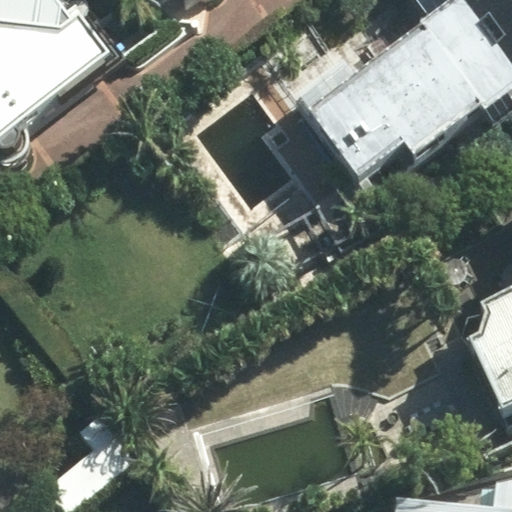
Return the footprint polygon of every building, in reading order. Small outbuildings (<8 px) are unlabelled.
[(0,0),(0,161),(127,65),(80,4),(73,0),(0,0)] [(377,200),(496,113),(511,133),(511,0),(417,0),(430,17),(308,106),(377,200)] [(511,303),(495,312),(511,345),(511,303)] [(102,462),(57,502),(66,511),(89,511),(143,466),(102,419),(81,438),(102,462)] [(511,511),(511,494),(505,496),(504,508),(410,498),(408,511),(511,511)]
